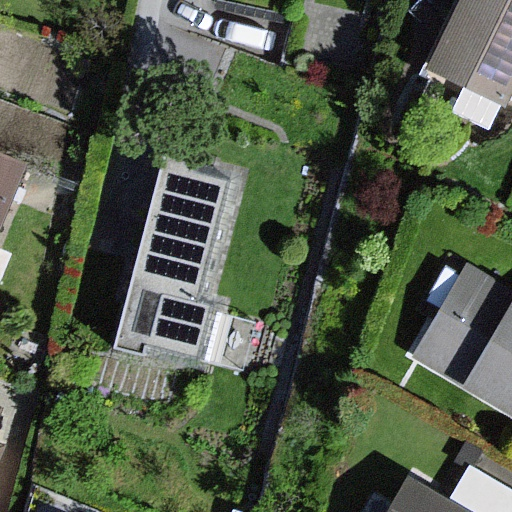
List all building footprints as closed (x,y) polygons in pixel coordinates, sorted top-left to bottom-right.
[(511,95),(511,0),(463,0),(426,80),(503,116),(511,95)] [(236,181),(159,160),(106,357),(140,366),(145,349),(234,373),(246,329),(199,317),(236,181)] [(0,226),(22,178),(0,168),(0,226)] [(511,298),(464,269),(413,354),(511,413),(511,298)] [(454,511),(410,485),(393,511),(454,511)]
